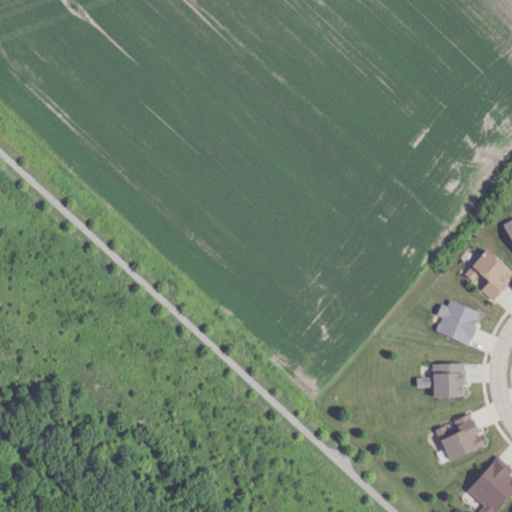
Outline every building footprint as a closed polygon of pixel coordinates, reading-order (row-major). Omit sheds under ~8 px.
[(511,245),(511,217),(502,221),(511,245)] [(511,275),(511,273),(485,249),(462,273),(470,281),(477,273),(486,281),(479,289),(490,299),(511,275)] [(434,314),(439,316),(433,330),(465,344),(479,313),(447,299),(444,306),(439,303),(434,314)] [(462,362),(430,363),(431,396),(463,395),(462,362)] [(482,445),(468,412),(433,426),(446,459),(482,445)] [(465,489),(482,505),(476,511),(490,511),(511,488),(511,478),(507,474),(511,470),(495,455),(465,489)]
